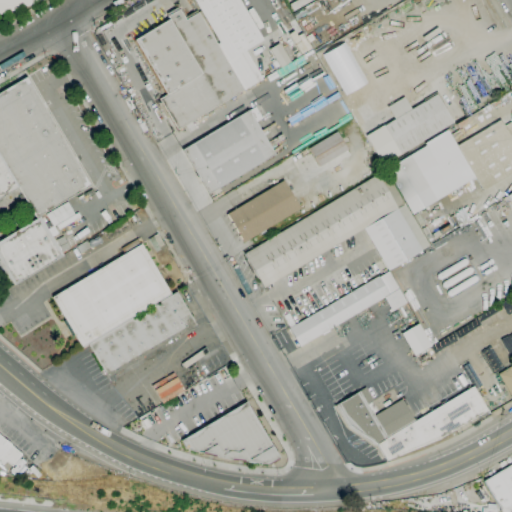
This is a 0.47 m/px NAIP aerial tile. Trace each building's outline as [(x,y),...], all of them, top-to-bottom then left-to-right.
[(216,44),(219,43),(193,0),(239,0),(263,40),(245,51),(262,80),(244,90),(216,44)] [(244,90),(177,130),(159,100),(166,96),(133,41),(168,20),(166,16),(179,9),(186,20),(198,13),(216,44),(244,90)] [(0,197),(0,92),(26,77),(90,185),(36,218),(18,187),(0,197)] [(382,165),(365,136),(382,125),(382,126),(394,119),(386,107),(403,97),(410,109),(436,94),(452,122),(382,165)] [(209,193),(183,150),(248,112),(273,155),(209,193)] [(511,173),(482,191),(474,177),(456,146),(500,120),(504,125),(511,120),(511,173)] [(412,214),(385,169),(426,145),(425,143),(447,130),(456,146),(474,177),(412,214)] [(319,167),(308,149),(336,131),(348,150),(319,167)] [(262,289),(242,255),(383,171),(428,247),(388,271),(363,230),(262,289)] [(243,243),(226,214),(282,180),(299,209),(243,243)] [(75,220),(67,202),(46,212),(54,230),(75,220)] [(13,285),(0,262),(0,240),(39,217),(62,256),(13,285)] [(80,347),(51,298),(140,245),(169,294),(80,347)] [(299,347),(289,329),(379,276),(379,277),(388,271),(399,290),(389,295),(299,347)] [(108,378),(88,345),(176,292),(196,325),(108,378)] [(430,346),(418,323),(400,332),(412,355),(430,346)] [(498,374),(511,365),(511,395),(511,396),(498,374)] [(438,440),(387,461),(377,444),(376,445),(348,425),(336,405),(365,387),(373,401),(372,402),(377,411),(372,414),(373,415),(401,399),(415,421),(472,386),(487,411),(438,440)] [(243,460),(242,460),(242,461),(232,460),(232,459),(231,458),(229,460),(215,457),(200,454),(200,453),(185,449),(180,441),(245,402),(278,457),(267,464),(244,462),(243,460)] [(11,467),(6,462),(2,466),(0,464),(0,436),(22,455),(11,467)] [(511,502),(500,510),(483,481),(511,464),(511,502)]
